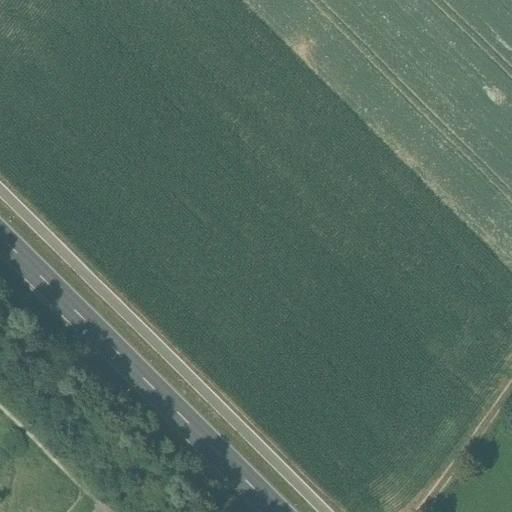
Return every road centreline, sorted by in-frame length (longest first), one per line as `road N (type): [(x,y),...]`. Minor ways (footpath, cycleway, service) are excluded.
road 1 (secondary): [(0,237),(275,511)]
road 2 (track): [(419,511),(511,387)]
